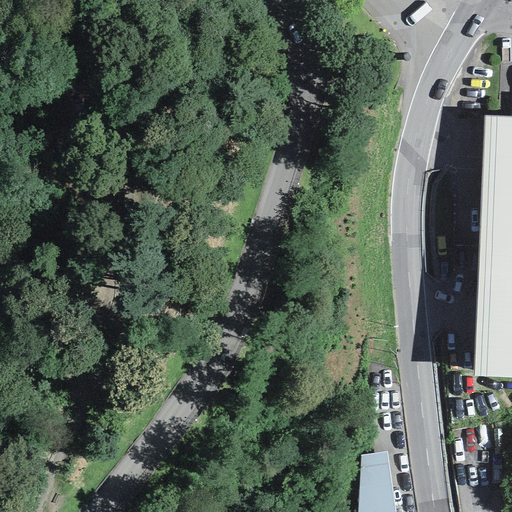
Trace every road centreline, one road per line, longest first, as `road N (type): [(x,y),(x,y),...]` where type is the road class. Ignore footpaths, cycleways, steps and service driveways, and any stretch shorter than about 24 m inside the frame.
road 1 (residential): [(275,0),(303,57),(306,103),(255,271),(209,363),(97,511)]
road 2 (tertiary): [(435,511),(406,205),(419,128),(448,50)]
road 3 (track): [(35,511),(123,287),(130,170)]
